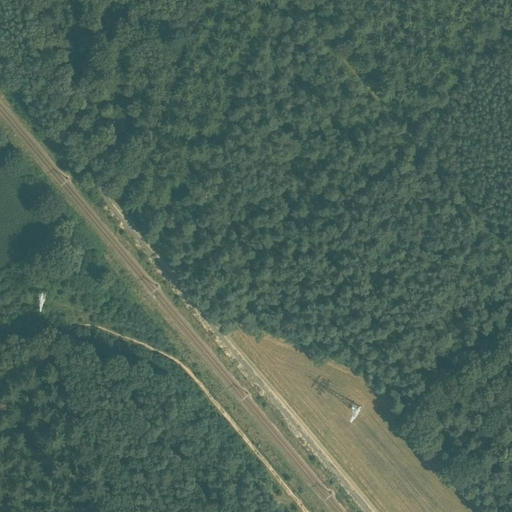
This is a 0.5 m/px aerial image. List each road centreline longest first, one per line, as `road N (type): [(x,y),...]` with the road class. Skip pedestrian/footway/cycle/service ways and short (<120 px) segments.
road 1 (track): [(115,201),(373,511)]
road 2 (track): [(35,0),(115,201)]
road 3 (track): [(289,0),(409,125)]
road 4 (track): [(511,243),(409,125)]
